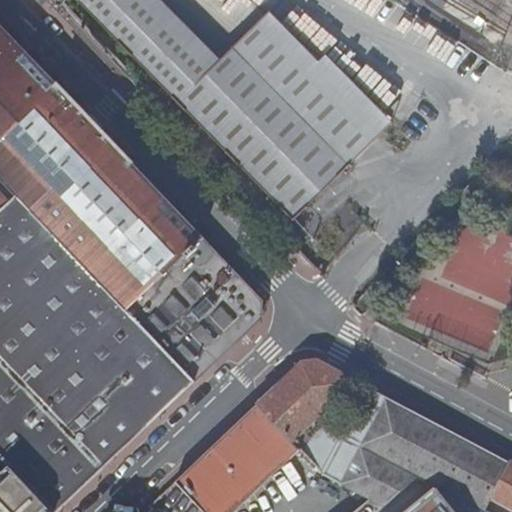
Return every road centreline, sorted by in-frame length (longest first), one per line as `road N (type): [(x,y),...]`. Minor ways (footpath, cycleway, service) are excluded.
road 1 (residential): [(306,316),(9,0)]
road 2 (residential): [(99,511),(306,316)]
road 3 (residential): [(306,316),(511,432)]
